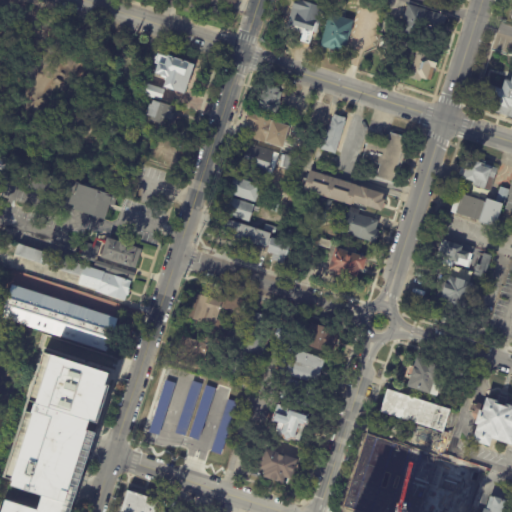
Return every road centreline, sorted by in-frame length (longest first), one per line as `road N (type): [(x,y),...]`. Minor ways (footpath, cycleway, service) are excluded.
road 1 (residential): [(511,142),(241,55)]
road 2 (residential): [(396,268),(481,0)]
road 3 (residential): [(176,258),(241,55)]
road 4 (residential): [(112,455),(176,258)]
road 5 (residential): [(287,511),(112,455)]
road 6 (residential): [(241,55),(69,0)]
road 7 (residential): [(324,304),(176,258)]
road 8 (residential): [(319,511),(361,375)]
